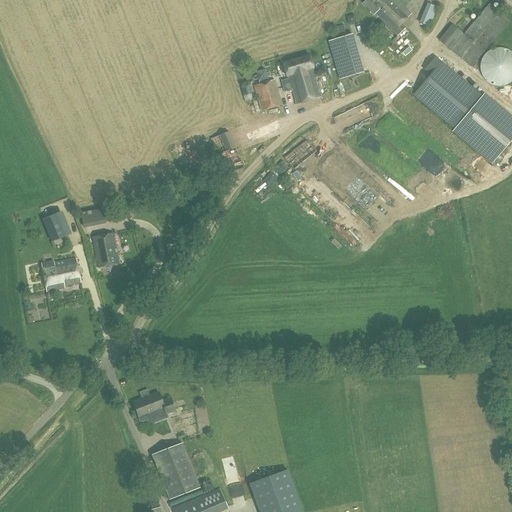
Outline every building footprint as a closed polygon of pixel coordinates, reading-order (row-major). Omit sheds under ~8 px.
[(375,13),(397,36),(405,28),(401,24),(411,14),(397,0),(366,0),(363,3),(374,14),(375,13)] [(419,22),(429,26),(437,7),(427,3),(419,22)] [(439,40),(470,67),(509,21),(489,5),(464,34),(452,25),(439,40)] [(334,27),(335,36),(346,34),(344,25),(334,27)] [(400,41),(411,32),(407,27),(396,37),(400,41)] [(329,41),(340,80),(363,73),(352,34),(329,41)] [(402,46),(409,57),(413,54),(406,43),(402,46)] [(480,66),(480,67),(480,69),(481,71),(481,72),(481,74),(482,75),(483,77),(484,78),(485,80),(486,81),(487,82),(489,83),(490,84),(492,85),(493,85),(495,86),(497,86),(498,86),(500,86),(502,86),(503,86),(505,86),(507,85),(508,84),(510,84),(511,83),(511,81),(511,52),(510,51),(509,50),(507,49),(506,49),(504,48),(502,48),(501,48),(499,48),(497,48),(496,48),(494,49),(493,49),(491,50),(490,51),(488,51),(487,53),(486,54),(485,55),(484,56),(483,58),(482,59),(481,61),(481,62),(480,64),(480,66)] [(292,90),(296,104),(321,98),(312,70),(313,69),(309,55),(283,63),(287,77),(288,76),(289,79),(281,81),(284,92),(292,90)] [(430,75),(441,62),(435,57),(424,70),(430,75)] [(453,131),(492,163),(511,138),(511,117),(484,94),(482,96),(441,62),(430,75),(414,94),(455,129),(453,131)] [(249,106),(252,114),(262,111),(282,105),(274,80),(254,86),(258,100),(253,101),(254,105),(249,106)] [(244,97),(251,95),(248,86),(241,88),(244,97)] [(436,131),(440,123),(431,119),(428,127),(436,131)] [(282,123),(249,135),(253,146),(277,137),(276,133),(284,130),(282,123)] [(211,139),(226,176),(245,168),(229,132),(211,139)] [(285,158),(295,171),(317,152),(307,140),(285,158)] [(273,171),(279,177),(288,167),(282,161),(273,171)] [(318,176),(305,189),(369,251),(389,231),(382,224),(376,231),(353,208),(352,209),(318,176)] [(81,212),(83,224),(111,219),(109,207),(81,212)] [(43,219),(53,243),(72,235),(63,211),(43,219)] [(94,246),(98,268),(119,264),(113,233),(93,237),(95,246),(94,246)] [(53,261),(41,264),(47,292),(65,288),(64,286),(81,282),(76,259),(64,261),(54,263),(53,261)] [(36,315),(31,315),(32,324),(44,323),(42,307),(35,308),(36,315)] [(166,418),(164,415),(175,411),(170,399),(162,402),(159,393),(133,403),(139,418),(148,414),(152,424),(166,418)] [(152,455),(169,500),(200,488),(182,443),(152,455)] [(249,484),(259,511),(302,511),(286,470),(249,484)] [(233,493),(243,492),(242,480),(231,481),(233,493)] [(173,509),(174,511),(215,511),(228,507),(220,489),(173,509)]
